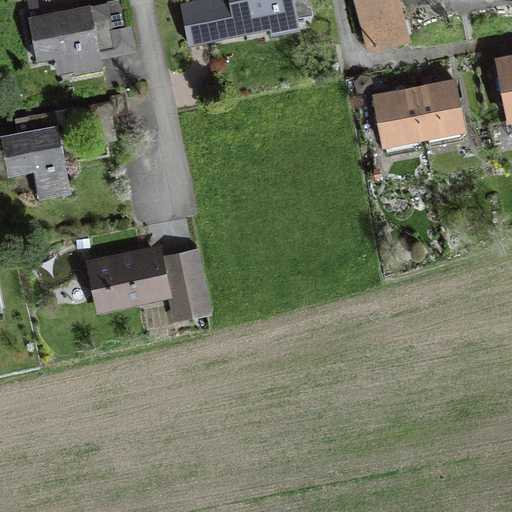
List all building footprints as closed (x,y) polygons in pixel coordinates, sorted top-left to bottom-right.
[(105,7),(30,22),(37,58),(67,52),(71,71),(112,63),(106,30),(127,26),(122,0),(114,0),(104,2),(105,7)] [(300,25),(295,0),(210,0),(179,6),(186,46),(300,25)] [(396,0),(354,0),(365,46),(404,37),(396,0)] [(499,65),(501,76),(496,77),(499,94),(504,93),(509,119),(506,120),(509,135),(511,134),(511,62),(511,63),(499,65)] [(424,85),(414,87),(424,136),(463,129),(454,79),(424,85)] [(384,144),(424,136),(414,87),(396,90),(397,95),(385,97),(376,99),(384,144)] [(57,117),(0,125),(0,142),(5,174),(31,170),(36,202),(68,197),(57,117)] [(153,247),(94,258),(102,301),(161,291),(153,247)] [(211,309),(198,251),(169,258),(182,316),(211,309)]
